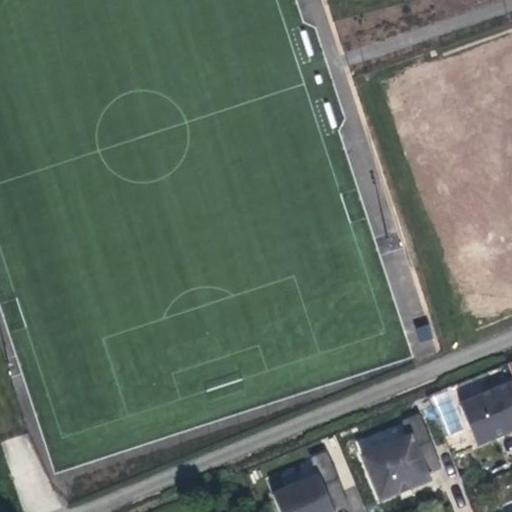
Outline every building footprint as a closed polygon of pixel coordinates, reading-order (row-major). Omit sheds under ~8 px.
[(425,5),(363,17),(354,19),(359,44),(368,42),(368,45),(431,31),(425,5)] [(511,388),(510,384),(458,405),(474,444),(498,435),(511,428),(511,388)] [(410,439),(362,460),(381,503),(399,496),(411,491),(429,485),(427,478),(441,471),(420,419),(404,426),(410,439)] [(316,476),(269,495),(275,511),(332,511),(332,509),(346,504),(325,453),(310,460),(316,476)] [(411,491),(399,496),(402,504),(414,499),(411,491)]
